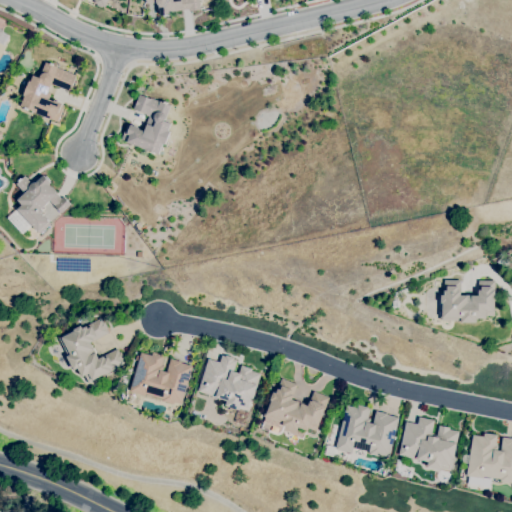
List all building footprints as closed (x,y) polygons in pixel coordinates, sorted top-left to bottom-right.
[(108,0),(104,8),(101,6),(101,7),(96,5),(97,4),(93,2),(94,0),(108,0)] [(159,15),(158,6),(156,5),(155,4),(154,2),(145,4),(144,0),(198,0),(200,10),(188,11),(187,9),(170,12),(170,13),(159,15)] [(0,28),(4,31),(3,32),(9,36),(4,46),(0,43),(0,28)] [(58,122),(33,112),(33,111),(28,109),(28,110),(24,109),(25,108),(20,106),(24,96),(23,95),(29,81),(30,81),(33,75),(39,78),(45,62),(57,67),(76,75),(70,92),(51,84),(48,92),(51,94),(48,99),(53,101),(54,100),(62,103),(62,104),(65,105),(58,122)] [(158,154),(145,148),(144,149),(121,139),(126,128),(129,129),(130,124),(143,130),(149,117),(146,115),(146,114),(133,108),(140,93),(160,102),(160,101),(164,102),(164,101),(167,102),(167,104),(171,105),(164,121),(171,124),(168,130),(170,131),(164,145),(163,144),(158,154)] [(40,233),(17,209),(22,205),(17,200),(25,193),(16,184),(19,181),(18,180),(21,178),(22,179),(24,176),(31,183),(32,183),(33,182),(34,182),(35,182),(36,182),(43,175),(50,183),(48,185),(51,188),(52,187),(56,191),(55,193),(61,199),(64,197),(71,204),(61,213),(50,200),(41,209),(43,211),(41,213),(43,215),(44,214),(48,218),(47,219),(49,221),(48,222),(50,223),(40,233)] [(50,221),(67,203),(56,193),(39,210),(50,221)] [(476,322),(461,322),(461,320),(442,320),(442,303),(441,303),(441,295),(444,295),(444,280),(460,280),(460,295),(478,295),(478,281),(494,281),(494,315),(486,315),(486,318),(476,318),(476,322)] [(88,382),(85,375),(82,377),(77,368),(74,370),(67,356),(68,356),(59,339),(74,330),(73,329),(81,325),(82,328),(86,326),(101,318),(103,322),(104,321),(108,328),(106,329),(108,332),(89,343),(93,349),(92,349),(94,353),(95,352),(98,359),(117,349),(119,353),(121,353),(124,359),(123,359),(125,363),(88,382)] [(173,405),(162,401),(163,399),(145,394),(145,396),(129,391),(138,361),(135,360),(137,355),(140,356),(141,352),(151,356),(152,352),(164,356),(161,366),(163,367),(162,371),(166,372),(170,358),(180,362),(192,366),(180,404),(174,402),(173,405)] [(248,411),(240,409),(239,410),(225,406),(227,400),(198,391),(208,359),(219,363),(222,355),(225,357),(226,355),(234,358),(233,359),(236,360),(233,371),(238,373),(241,365),(252,369),(251,371),(260,374),(248,411)] [(315,431),(308,428),(307,431),(298,427),(296,431),(282,426),(281,429),(263,422),(266,417),(263,416),(273,392),(276,393),(282,379),(297,385),(293,395),(292,399),(298,402),(308,406),(313,392),(329,398),(315,431)] [(380,457),(369,454),(369,452),(352,447),(351,453),(337,450),(335,457),(325,454),(327,445),(336,447),(346,405),(357,408),(358,405),(368,407),(367,408),(370,409),(368,418),(370,419),(369,423),(373,424),(376,411),(387,414),(386,415),(398,418),(388,457),(381,455),(380,457)] [(451,470),(440,468),(439,470),(427,467),(428,461),(398,455),(406,422),(418,424),(419,417),(434,420),(431,436),(436,437),(439,425),(449,428),(449,429),(460,431),(451,470)] [(511,483),(500,481),(500,479),(483,476),(483,478),(466,476),(473,435),(484,437),(484,433),(497,435),(495,446),(498,446),(497,451),(500,451),(502,437),(511,438),(511,483)]
